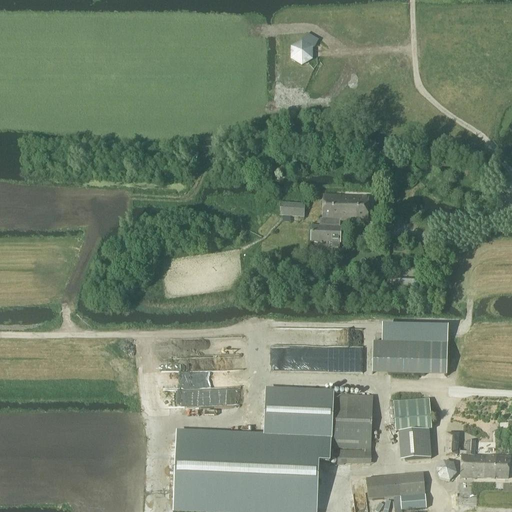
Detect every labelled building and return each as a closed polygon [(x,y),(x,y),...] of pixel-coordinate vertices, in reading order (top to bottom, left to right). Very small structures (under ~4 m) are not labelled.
[(367,223),(368,199),(323,197),(322,220),(318,220),(318,228),(312,227),(311,242),(332,244),(332,249),(339,249),(340,229),(337,229),(337,221),(367,223)] [(304,218),(305,206),(280,204),(279,217),(304,218)] [(420,276),(419,293),(430,293),(431,275),(430,275),(430,273),(425,273),(425,275),(422,275),(421,277),(420,276)] [(174,491),(172,511),(316,511),(317,497),(317,479),(318,465),(319,465),(329,465),(330,453),(330,450),(370,452),(372,398),(265,394),(263,438),(225,437),(176,435),(176,446),(174,491)] [(395,434),(431,432),(428,401),(393,404),(395,434)] [(457,450),(458,436),(446,436),(445,457),(457,457),(457,450)] [(474,457),(475,443),(467,442),(466,453),(459,453),(459,450),(457,450),(457,457),(461,457),(460,479),(508,480),(510,458),(474,457)] [(443,463),(436,471),(439,481),(450,483),(457,475),(453,465),(443,463)] [(398,478),(366,481),(368,501),(400,498),(425,495),(423,475),(398,478)] [(400,499),(393,499),(394,511),(401,511),(402,511),(426,510),(425,495),(400,498),(400,499)]
